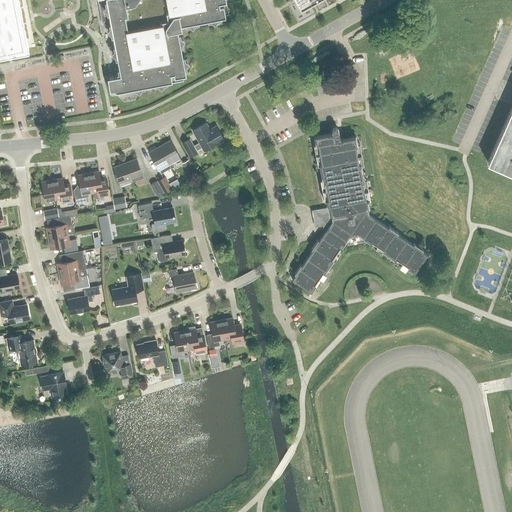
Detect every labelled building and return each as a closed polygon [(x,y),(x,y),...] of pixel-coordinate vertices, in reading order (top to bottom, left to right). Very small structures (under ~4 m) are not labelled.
[(0,0),(0,56),(24,52),(29,51),(18,0),(0,0)] [(97,0),(99,11),(102,23),(110,22),(121,77),(110,79),(108,81),(108,82),(110,93),(115,92),(116,94),(132,91),(132,92),(136,92),(137,90),(140,89),(142,91),(143,90),(145,88),(154,86),(155,88),(158,88),(159,85),(162,85),(165,86),(168,86),(167,84),(184,81),(183,77),(186,77),(185,72),(187,72),(187,68),(184,67),(184,64),(185,62),(185,58),(183,59),(181,49),(183,49),(182,46),(180,44),(180,41),(181,39),(180,36),(179,36),(178,32),(180,32),(180,31),(181,29),(182,29),(181,27),(186,26),(186,28),(189,27),(191,25),(194,25),(196,26),(199,26),(199,24),(208,22),(208,24),(212,23),(213,21),(216,21),(218,22),(222,21),(221,20),(226,19),(226,15),(229,14),(226,0),(97,0)] [(295,0),(301,10),(311,5),(308,0),(295,0)] [(511,107),(488,162),(511,173),(511,107)] [(196,151),(202,147),(204,150),(217,142),(215,139),(221,135),(223,139),(216,126),(210,129),(206,123),(193,131),(199,142),(193,146),(189,139),(182,143),(190,157),(197,152),(196,151)] [(366,179),(363,179),(361,165),(363,165),(359,144),(357,144),(355,136),(340,139),(338,129),(336,127),(333,128),(331,130),(332,133),(315,136),(316,144),(313,144),(317,166),(320,165),(323,179),(320,180),(324,201),(327,200),(328,207),(315,210),(318,226),(323,225),(325,232),(319,240),(317,239),(311,249),(312,250),(302,265),(300,264),(294,274),(295,275),(292,280),(311,292),(316,285),(314,284),(322,273),(324,274),(333,261),(331,260),(339,248),(341,249),(345,243),(347,244),(363,241),(365,239),(370,243),(372,242),(383,250),(382,251),(395,260),(396,259),(408,267),(407,268),(414,273),(427,254),(422,251),(423,249),(414,243),(413,244),(397,234),(398,232),(389,226),(388,227),(369,214),(367,209),(369,209),(367,201),(370,200),(366,179)] [(170,140),(159,146),(169,164),(175,161),(177,163),(182,160),(170,140)] [(159,146),(148,152),(160,174),(171,168),(169,164),(159,146)] [(143,177),(136,158),(125,162),(132,182),(143,177)] [(188,160),(182,163),(188,175),(195,171),(188,160)] [(113,167),(120,186),(132,182),(125,162),(113,167)] [(99,171),(88,173),(92,193),(93,197),(95,197),(95,198),(99,197),(99,196),(109,195),(108,190),(109,190),(106,178),(100,179),(99,171)] [(80,189),(73,190),(76,204),(88,201),(86,194),(92,193),(88,173),(78,175),(80,189)] [(164,177),(157,180),(164,193),(171,189),(164,177)] [(63,178),(52,180),(56,200),(61,198),(62,200),(65,202),(66,202),(67,205),(73,204),(70,184),(64,185),(63,178)] [(56,200),(52,180),(41,182),(45,202),(56,200)] [(157,197),(164,193),(156,181),(150,184),(157,197)] [(114,209),(126,206),(124,196),(112,199),(114,209)] [(163,223),(175,221),(172,208),(153,211),(152,203),(137,206),(140,219),(154,216),(155,224),(152,225),(152,229),(154,233),(153,233),(153,234),(165,228),(164,228),(163,223)] [(112,205),(105,206),(107,213),(114,212),(112,205)] [(58,217),(57,208),(43,211),(45,219),(58,217)] [(72,226),(72,224),(70,215),(57,218),(59,225),(46,227),(48,238),(68,234),(73,233),(73,232),(74,230),(73,227),(72,226)] [(107,215),(98,216),(104,244),(112,243),(107,215)] [(78,250),(76,239),(69,240),(68,234),(48,238),(50,249),(63,246),(65,252),(78,250)] [(166,257),(185,254),(183,240),(172,242),(171,234),(151,238),(153,251),(159,250),(160,260),(166,259),(166,257)] [(0,262),(11,261),(7,239),(0,240),(0,262)] [(58,274),(86,269),(82,250),(67,253),(69,261),(56,263),(58,274)] [(6,268),(0,269),(0,292),(0,295),(9,293),(8,290),(19,288),(17,274),(7,276),(6,268)] [(60,284),(73,282),(74,289),(89,286),(87,275),(86,269),(58,274),(60,284)] [(196,288),(193,272),(178,275),(177,269),(168,270),(169,277),(173,276),(176,292),(196,288)] [(125,302),(130,301),(130,302),(137,301),(135,290),(143,289),(140,274),(126,277),(128,286),(112,289),(115,305),(125,303),(125,302)] [(85,296),(67,299),(70,314),(89,310),(88,302),(93,300),(92,295),(100,293),(99,286),(83,288),(85,296)] [(0,309),(1,315),(8,314),(10,324),(22,321),(22,320),(29,319),(27,305),(13,307),(12,300),(0,302),(0,309)] [(243,341),(241,329),(234,330),(232,318),(221,320),(225,339),(231,338),(232,343),(243,341)] [(221,320),(210,322),(212,334),(206,335),(208,347),(219,345),(218,341),(225,339),(221,320)] [(195,349),(196,354),(206,351),(204,339),(198,340),(196,328),(195,328),(194,326),(185,328),(186,330),(184,330),(188,350),(195,349)] [(182,356),(182,351),(188,350),(184,330),(173,332),(176,344),(169,346),(172,358),(182,356)] [(37,361),(33,340),(22,342),(21,336),(6,338),(8,349),(17,348),(20,365),(37,361)] [(158,352),(156,340),(148,341),(148,342),(136,344),(139,358),(153,356),(155,367),(167,364),(165,350),(158,352)] [(217,356),(215,349),(208,350),(210,358),(217,356)] [(102,355),(106,373),(120,370),(122,378),(132,376),(128,355),(121,356),(120,352),(102,355)] [(66,386),(63,372),(62,373),(62,372),(56,373),(55,372),(54,372),(54,373),(47,374),(48,375),(40,377),(42,387),(49,385),(52,397),(58,396),(60,396),(60,395),(66,394),(65,386),(66,386)]
